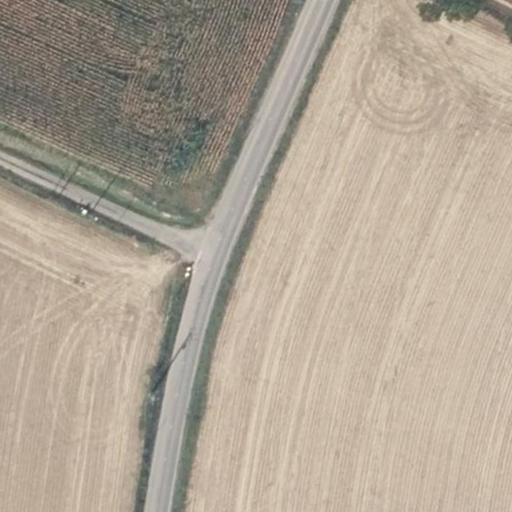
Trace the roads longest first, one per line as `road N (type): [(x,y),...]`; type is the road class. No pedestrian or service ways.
road 1 (tertiary): [(214,257),(320,0)]
road 2 (tertiary): [(159,511),(193,315),(214,257)]
road 3 (unclassified): [(214,257),(0,157)]
